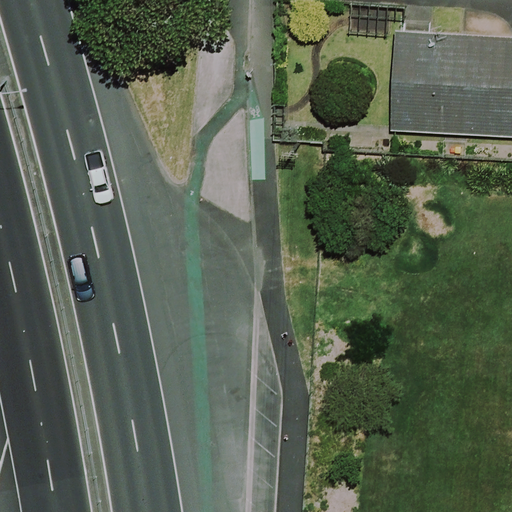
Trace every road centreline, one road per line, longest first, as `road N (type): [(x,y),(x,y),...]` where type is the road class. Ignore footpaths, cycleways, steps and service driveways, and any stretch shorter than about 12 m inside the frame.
road 1 (trunk): [(30,0),(96,244),(145,511)]
road 2 (trunk): [(56,511),(39,389),(0,220)]
